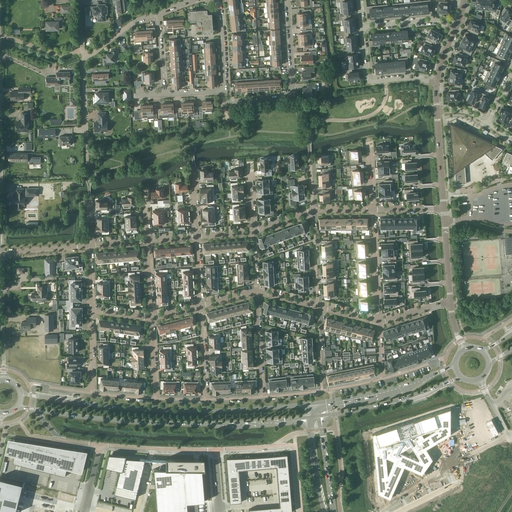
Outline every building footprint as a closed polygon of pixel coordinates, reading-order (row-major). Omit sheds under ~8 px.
[(98,6),(93,6),(94,13),(98,13),(98,20),(105,20),(105,16),(107,16),(107,6),(109,6),(109,0),(103,0),(103,4),(99,4),(98,4),(98,5),(98,6)] [(117,13),(126,12),(124,0),(112,0),(113,6),(116,5),(117,13)] [(422,13),(429,13),(428,6),(431,6),(430,0),(421,1),(422,7),(422,13)] [(447,12),(450,12),(451,12),(451,8),(450,8),(450,5),(447,5),(447,1),(438,1),(438,12),(441,12),(441,13),(447,14),(447,12)] [(376,5),(366,6),(367,12),(370,12),(371,18),(377,18),(377,17),(376,5)] [(340,17),(347,16),(346,13),(354,12),(353,6),(340,7),(341,13),(339,13),(340,17)] [(503,14),(500,19),(505,23),(508,18),(510,15),(511,12),(511,11),(511,10),(509,8),(508,9),(507,9),(505,8),(502,12),(503,14)] [(297,15),(297,20),(304,19),(308,19),(308,13),(311,13),(311,9),(304,10),(304,13),(298,13),(298,15),(297,15)] [(190,12),(189,12),(189,19),(190,19),(190,21),(197,21),(197,25),(201,25),(202,25),(202,32),(205,32),(205,33),(211,32),(211,31),(211,28),(213,28),(213,24),(212,24),(212,21),(212,17),(210,17),(210,14),(207,14),(207,11),(204,12),(204,10),(196,10),(193,10),(193,12),(190,12)] [(342,25),(355,24),(354,18),(347,19),(347,16),(340,17),(340,20),(341,20),(342,25)] [(47,22),(47,26),(47,29),(51,29),(59,29),(59,25),(62,24),(62,18),(56,18),(56,21),(47,22)] [(308,25),(308,19),(304,19),(297,20),(297,24),(298,24),(298,26),(304,25),(305,25),(305,28),(312,28),(312,24),(308,25)] [(166,20),(167,27),(165,27),(165,31),(173,31),(173,29),(172,20),(166,20)] [(471,28),(469,32),(478,35),(482,25),(471,20),(470,21),(469,20),(468,24),(469,24),(468,27),(471,28)] [(342,34),(348,34),(348,31),(355,30),(355,24),(342,25),(342,26),(343,26),(344,31),(341,31),(342,34)] [(146,28),(146,30),(147,30),(147,39),(153,39),(153,32),(155,32),(154,28),(146,28)] [(299,35),(298,35),(298,40),(309,39),(309,33),(312,33),(312,29),(305,30),(305,33),(304,33),(299,34),(299,35)] [(426,39),(425,41),(431,43),(432,42),(434,43),(435,40),(438,41),(440,39),(441,39),(442,36),(441,35),(442,35),(439,33),(440,32),(435,29),(434,31),(431,29),(426,39)] [(408,37),(407,30),(401,31),(402,42),(403,42),(408,41),(408,43),(412,42),(411,36),(408,37)] [(373,40),(370,41),(370,46),(380,45),(380,43),(379,43),(378,34),(379,34),(379,33),(372,34),(373,40)] [(503,38),(511,42),(511,36),(505,33),(503,38)] [(349,37),(348,34),(342,34),(342,38),(343,38),(344,44),(346,43),(357,42),(356,36),(349,37)] [(461,39),(461,40),(475,47),(479,38),(472,34),(470,37),(465,35),(462,40),(461,39)] [(511,48),(511,42),(503,38),(501,43),(511,48)] [(306,46),(306,49),(313,48),(313,45),(313,39),(309,39),(298,40),(299,44),(300,46),(304,46),(306,46)] [(461,43),(459,46),(465,48),(463,51),(470,55),(475,47),(461,40),(460,43),(461,43)] [(357,48),(357,42),(346,43),(347,49),(343,49),(343,52),(350,52),(350,49),(357,48)] [(424,42),(420,52),(432,56),(433,56),(434,53),(433,52),(434,49),(431,48),(433,45),(424,42)] [(511,49),(511,48),(501,43),(498,48),(499,48),(510,54),(511,49)] [(497,54),(496,57),(501,59),(503,56),(508,59),(510,54),(499,48),(497,53),(497,54)] [(103,64),(109,64),(109,62),(115,61),(115,57),(118,57),(118,50),(111,50),(112,54),(107,54),(107,58),(103,58),(103,64)] [(301,58),(301,59),(301,61),(302,61),(302,63),(304,63),(307,63),(307,64),(309,63),(309,64),(310,65),(312,65),(313,64),(313,63),(313,55),(316,55),(316,51),(310,51),(310,55),(308,55),(306,55),(306,56),(304,56),(302,56),(302,58),(301,58)] [(143,52),(144,61),(146,61),(146,62),(151,62),(151,61),(153,61),(153,54),(150,55),(150,52),(143,52)] [(350,54),(350,52),(343,52),(344,56),(345,56),(346,61),(358,60),(358,54),(350,54)] [(453,61),(453,62),(464,66),(468,55),(459,53),(458,56),(455,55),(454,58),(453,58),(452,61),(453,61)] [(399,70),(399,71),(406,70),(405,64),(408,63),(407,58),(398,58),(398,61),(399,70)] [(428,67),(429,64),(426,63),(427,60),(418,58),(416,68),(420,69),(420,71),(425,72),(426,71),(427,71),(427,70),(428,71),(429,67),(428,67)] [(499,64),(501,61),(495,59),(494,61),(493,61),(490,66),(492,67),(502,71),(504,66),(499,64)] [(359,66),(358,60),(346,61),(346,67),(345,67),(345,70),(352,70),(352,67),(359,66)] [(372,61),(372,67),(375,67),(376,73),(383,73),(383,72),(382,72),(381,63),(382,62),(382,61),(376,62),(376,61),(372,61)] [(490,72),(500,76),(502,71),(492,67),(490,71),(490,72)] [(302,80),(304,80),(308,80),(307,79),(311,78),(311,74),(314,74),(314,68),(307,68),(308,71),(304,72),(302,72),(302,74),(301,74),(302,80)] [(451,70),(450,76),(461,78),(462,72),(466,73),(467,69),(457,68),(457,71),(451,70)] [(98,84),(104,84),(104,79),(108,79),(108,74),(109,74),(109,69),(101,69),(101,73),(93,74),(93,79),(98,79),(98,84)] [(352,72),(352,70),(345,70),(346,80),(360,78),(360,74),(359,74),(359,72),(352,72)] [(486,76),(497,81),(500,76),(490,72),(490,71),(488,70),(486,76)] [(46,81),(46,86),(48,86),(49,87),(50,87),(51,86),(52,86),(60,85),(60,81),(63,81),(63,79),(70,78),(70,72),(58,72),(58,77),(46,77),(46,78),(46,79),(46,81)] [(145,73),(142,73),(142,81),(144,80),(144,83),(152,83),(152,80),(154,80),(154,73),(152,74),(152,72),(147,73),(147,74),(145,74),(145,73)] [(461,78),(450,76),(448,82),(454,83),(454,87),(456,87),(462,88),(464,79),(461,78)] [(497,81),(486,76),(483,81),(495,86),(497,81)] [(230,80),(231,87),(233,87),(234,93),(242,93),(242,91),(241,91),(241,82),(241,79),(235,80),(230,80)] [(302,90),(303,96),(304,96),(309,96),(309,95),(312,94),(312,90),(315,90),(315,84),(308,84),(309,87),(304,88),(303,88),(303,90),(302,90)] [(11,92),(11,100),(24,100),(24,93),(31,93),(31,88),(19,88),(19,92),(11,92)] [(455,100),(459,100),(459,89),(450,89),(450,93),(447,93),(447,96),(446,96),(446,100),(447,100),(449,100),(449,102),(455,102),(455,100)] [(469,94),(466,99),(468,100),(469,101),(468,102),(472,104),(473,103),(474,103),(475,100),(477,97),(479,98),(482,92),(479,91),(479,92),(473,89),(471,94),(469,94)] [(110,90),(103,90),(103,93),(96,93),(96,96),(94,97),(94,102),(94,103),(99,103),(99,101),(103,101),(103,103),(108,103),(108,97),(110,97),(110,90)] [(482,92),(479,98),(482,99),(480,102),(479,106),(480,106),(479,107),(483,109),(484,108),(485,108),(490,96),(482,92)] [(192,101),(187,102),(188,113),(188,116),(194,116),(198,115),(197,109),(194,109),(194,102),(192,102),(192,101)] [(211,103),(211,101),(205,101),(205,104),(202,104),(203,111),(212,110),(212,108),(213,108),(213,103),(211,103)] [(188,113),(187,102),(183,102),(183,103),(181,103),(182,109),(178,110),(179,117),(182,116),(182,113),(188,113)] [(168,114),(167,103),(163,103),(163,104),(161,104),(161,111),(158,111),(158,118),(168,117),(168,114)] [(171,103),(167,103),(168,114),(168,117),(174,117),(177,117),(177,110),(174,110),(173,103),(171,104),(171,103)] [(147,118),(147,115),(147,104),(142,105),(141,106),(141,112),(134,113),(135,119),(142,119),(142,118),(147,118)] [(151,104),(147,104),(147,115),(147,118),(153,117),(153,118),(157,118),(157,111),(153,111),(153,105),(151,105),(151,104)] [(508,116),(511,117),(511,114),(511,110),(505,107),(499,119),(500,120),(500,121),(504,123),(504,122),(505,122),(507,119),(508,116)] [(16,131),(24,131),(29,131),(29,122),(28,122),(28,113),(21,113),(21,122),(16,123),(16,131)] [(103,131),(107,131),(107,121),(106,121),(106,113),(98,113),(98,122),(95,122),(95,123),(94,123),(94,126),(95,126),(95,131),(99,131),(99,132),(100,133),(102,133),(103,132),(103,131)] [(502,149),(451,124),(456,184),(466,183),(465,164),(464,164),(466,163),(467,164),(470,162),(469,161),(470,160),(472,163),(480,157),(478,155),(479,154),(480,155),(482,153),(482,152),(483,152),(492,160),(502,149)] [(70,136),(67,136),(60,136),(60,137),(60,144),(60,145),(60,144),(62,144),(65,144),(72,144),(72,136),(70,136)] [(416,151),(415,144),(411,144),(411,143),(407,144),(404,145),(404,152),(402,152),(402,155),(408,154),(408,151),(416,151)] [(377,145),(377,152),(385,152),(385,155),(391,154),(391,151),(390,151),(389,144),(385,145),(384,144),(380,144),(380,145),(377,145)] [(357,150),(346,151),(347,162),(350,162),(350,164),(358,164),(358,161),(358,156),(361,156),(361,154),(361,151),(360,151),(360,150),(357,151),(357,150)] [(504,174),(511,173),(511,172),(511,153),(507,151),(502,162),(508,165),(504,174)] [(10,153),(10,160),(29,160),(29,163),(30,163),(32,164),(32,163),(38,163),(38,159),(41,159),(41,160),(41,157),(29,156),(29,153),(10,153)] [(288,163),(289,171),(296,171),(296,168),(298,167),(297,155),(294,156),(291,156),(291,163),(288,163)] [(330,163),(330,155),(321,155),(321,156),(318,156),(318,157),(318,160),(319,162),(322,162),(322,163),(326,163),(326,166),(330,165),(330,163)] [(385,158),(385,161),(378,161),(378,168),(392,167),(391,157),(385,158)] [(264,176),(272,175),(271,164),(268,164),(268,162),(267,158),(264,158),(261,158),(261,162),(262,170),(264,170),(264,176)] [(403,163),(405,163),(405,170),(417,169),(416,162),(409,162),(409,159),(402,160),(403,163)] [(351,170),(351,177),(363,176),(363,175),(363,173),(362,173),(362,171),(359,171),(359,170),(357,170),(357,167),(350,168),(351,170)] [(392,167),(378,168),(378,175),(386,174),(386,177),(392,177),(392,167)] [(201,179),(206,179),(206,182),(213,182),(213,172),(207,172),(207,170),(206,170),(206,168),(202,168),(202,170),(201,170),(201,174),(200,175),(200,177),(201,177),(201,179)] [(230,171),(230,180),(237,180),(237,177),(242,177),(242,174),(243,174),(243,172),(242,172),(242,169),(239,169),(239,168),(237,168),(237,169),(235,169),(235,170),(230,171)] [(319,179),(320,180),(331,179),(331,172),(331,170),(326,170),(326,173),(322,173),(322,174),(319,175),(319,177),(319,179)] [(405,182),(404,182),(404,185),(410,184),(410,181),(418,181),(417,174),(406,175),(405,175),(405,182)] [(270,185),(273,185),(272,179),(274,179),(274,176),(271,176),(266,176),(266,179),(257,180),(258,186),(270,185)] [(363,176),(351,177),(352,184),(352,186),(359,186),(359,183),(360,183),(360,182),(363,181),(363,179),(363,177),(363,176)] [(291,187),(291,192),(304,191),(304,184),(295,185),(294,179),(288,179),(289,186),(291,186),(291,187)] [(331,179),(320,180),(319,180),(320,183),(320,185),(323,185),(323,186),(327,186),(327,189),(332,188),(331,186),(331,179)] [(386,183),(379,184),(379,190),(390,190),(390,185),(393,185),(392,183),(392,180),(386,180),(386,183)] [(230,183),(231,192),(243,191),(243,190),(244,190),(243,188),(243,185),(238,185),(237,182),(230,183)] [(176,185),(174,185),(174,190),(176,190),(176,191),(179,191),(179,195),(182,195),(182,191),(187,191),(187,189),(188,189),(188,185),(187,185),(187,184),(182,184),(182,183),(181,183),(177,183),(176,183),(176,185)] [(202,194),(214,194),(214,184),(207,185),(207,188),(201,188),(202,191),(201,191),(201,193),(202,193),(202,194)] [(267,194),(273,194),(273,191),(272,191),(270,191),(270,185),(258,186),(258,192),(267,191),(267,194)] [(26,189),(26,192),(23,192),(23,189),(16,189),(16,197),(14,197),(14,200),(13,200),(13,205),(16,205),(16,208),(17,209),(21,209),(22,208),(22,205),(25,205),(24,197),(23,197),(23,194),(26,194),(26,195),(38,195),(38,188),(26,189)] [(353,191),(352,191),(353,199),(362,198),(362,197),(365,197),(365,196),(364,193),(364,191),(361,191),(361,190),(357,190),(357,188),(352,188),(353,191)] [(152,198),(163,197),(163,189),(161,189),(158,189),(156,189),(156,191),(152,191),(152,192),(151,192),(151,196),(152,196),(152,198)] [(404,190),(405,193),(406,193),(406,200),(419,199),(418,192),(411,192),(411,189),(404,190)] [(332,200),(332,192),(332,190),(327,190),(327,192),(323,193),(323,194),(320,194),(320,196),(320,197),(320,199),(320,200),(324,200),(332,200)] [(391,196),(390,190),(379,190),(379,197),(387,197),(387,200),(393,199),(393,196),(391,196)] [(243,193),(243,191),(231,192),(232,202),(239,201),(239,198),(244,198),(244,195),(244,193),(243,193)] [(290,197),(290,205),(296,204),(296,198),(305,197),(304,191),(291,192),(289,192),(290,197)] [(207,204),(214,203),(214,194),(202,194),(202,196),(201,196),(202,198),(202,201),(207,201),(207,204)] [(258,199),(259,206),(271,205),(271,199),(273,199),(273,195),(267,196),(267,199),(258,199)] [(135,200),(135,196),(133,197),(133,196),(130,196),(130,197),(128,197),(128,198),(123,198),(123,208),(130,208),(130,205),(135,205),(135,202),(136,202),(136,200),(135,200)] [(95,204),(95,206),(96,206),(96,209),(101,209),(101,212),(107,212),(107,202),(103,202),(103,201),(101,201),(101,200),(99,200),(99,201),(96,201),(96,204),(95,204)] [(232,204),(233,214),(245,213),(245,212),(245,210),(244,207),(239,207),(239,204),(232,204)] [(271,205),(259,206),(259,212),(268,211),(268,214),(274,214),(274,211),(272,211),(271,205)] [(203,216),(215,215),(215,206),(208,206),(208,209),(203,210),(203,213),(202,213),(202,215),(203,215),(203,216)] [(153,217),(164,217),(164,210),(164,209),(160,210),(160,211),(153,211),(153,213),(152,213),(152,217),(153,216),(153,217)] [(124,223),(136,222),(136,221),(137,221),(136,219),(136,216),(131,216),(131,213),(124,213),(124,223)] [(245,214),(245,213),(233,214),(234,223),(240,223),(240,220),(245,220),(245,217),(246,216),(245,214)] [(97,223),(97,225),(109,224),(109,215),(102,215),(102,218),(96,218),(96,221),(96,223),(97,223)] [(215,215),(203,216),(203,217),(203,220),(203,223),(208,222),(209,225),(216,225),(215,215)] [(422,217),(413,217),(413,218),(414,218),(414,228),(413,228),(413,231),(414,231),(414,234),(420,234),(420,231),(420,222),(422,222),(422,217)] [(303,232),(303,234),(309,232),(307,225),(308,225),(307,220),(300,223),(303,232)] [(136,222),(124,223),(124,229),(126,229),(126,234),(131,234),(130,232),(132,232),(131,229),(137,229),(136,226),(137,226),(137,223),(136,224),(136,222)] [(303,232),(300,223),(295,225),(298,234),(303,232)] [(109,234),(109,224),(97,225),(97,226),(96,226),(96,228),(97,228),(97,231),(102,231),(102,234),(109,234)] [(298,234),(295,225),(290,227),(293,236),(298,234)] [(293,236),(290,227),(284,229),(288,237),(293,236)] [(288,237),(284,229),(279,231),(283,239),(288,237)] [(283,239),(279,231),(274,233),(278,241),(283,239)] [(278,241),(274,233),(269,234),(273,243),(278,241)] [(273,243),(269,234),(264,236),(267,245),(268,245),(273,243)] [(263,249),(268,247),(268,245),(267,245),(264,236),(259,238),(261,243),(259,243),(260,248),(262,247),(263,249)] [(382,250),(395,249),(394,242),(395,242),(395,239),(389,240),(389,243),(382,243),(382,250)] [(242,241),(243,252),(249,251),(248,248),(250,248),(250,245),(248,245),(248,240),(242,241)] [(322,250),(323,250),(334,250),(334,243),(334,240),(333,240),(327,241),(327,243),(325,243),(325,245),(322,245),(322,247),(322,250)] [(362,242),(362,240),(355,240),(356,243),(354,243),(354,250),(356,250),(356,249),(368,249),(367,248),(368,248),(367,246),(367,244),(364,244),(364,242),(362,242)] [(408,241),(409,251),(423,250),(422,243),(415,243),(414,240),(408,241)] [(356,249),(356,250),(356,256),(356,259),(363,259),(363,256),(365,256),(365,254),(368,254),(368,252),(368,250),(368,249),(356,249)] [(395,249),(382,250),(382,257),(390,256),(390,259),(396,259),(396,256),(395,256),(395,249)] [(323,251),(322,251),(323,253),(323,255),(326,255),(326,259),(335,259),(334,256),(334,250),(323,250),(323,251)] [(423,256),(423,250),(409,251),(409,260),(416,260),(416,257),(423,256)] [(72,267),(73,267),(79,266),(79,271),(83,270),(82,263),(79,264),(79,262),(78,259),(78,256),(72,257),(72,256),(71,257),(72,267)] [(65,261),(62,262),(62,270),(73,269),(73,267),(72,267),(71,257),(70,257),(65,257),(65,261)] [(46,276),(55,276),(54,259),(45,259),(46,276)] [(357,263),(355,263),(356,266),(357,266),(357,269),(368,268),(369,268),(368,265),(368,263),(365,263),(365,262),(364,262),(363,259),(356,260),(357,262),(357,263)] [(323,270),(335,269),(335,263),(335,260),(330,260),(330,263),(326,263),(326,265),(323,265),(323,267),(323,269),(323,270)] [(383,271),(396,271),(395,264),(397,264),(396,261),(390,261),(390,264),(383,265),(383,271)] [(416,264),(410,265),(410,268),(412,268),(413,274),(424,273),(424,267),(416,267),(416,264)] [(182,272),(182,278),(193,277),(194,277),(194,274),(193,274),(193,271),(189,272),(188,268),(181,269),(181,272),(182,272)] [(357,276),(357,278),(364,278),(364,275),(366,275),(366,274),(369,274),(369,272),(369,269),(368,268),(357,269),(357,276)] [(156,275),(155,276),(156,279),(167,279),(167,273),(168,273),(168,269),(160,270),(160,273),(156,273),(156,275)] [(335,276),(335,269),(323,270),(324,271),(323,271),(324,273),(324,275),(327,275),(327,276),(329,276),(329,279),(336,279),(335,276)] [(396,271),(383,271),(383,278),(391,278),(391,281),(397,280),(397,277),(396,277),(396,271)] [(128,281),(140,281),(140,280),(140,278),(140,275),(135,275),(135,272),(128,273),(128,281)] [(300,273),(294,274),(295,283),(308,282),(308,276),(300,276),(300,273)] [(412,281),(411,281),(411,284),(417,284),(417,281),(425,280),(424,273),(413,274),(412,274),(412,281)] [(248,275),(237,275),(237,285),(244,284),(243,281),(249,281),(249,278),(249,275),(248,275)] [(364,281),(364,278),(357,278),(358,281),(357,281),(358,288),(369,287),(369,286),(369,284),(369,282),(366,282),(366,280),(364,281)] [(69,289),(82,289),(82,283),(79,283),(75,283),(75,279),(69,279),(69,289)] [(98,290),(110,289),(110,280),(103,280),(103,283),(98,283),(98,286),(97,286),(97,288),(98,288),(98,290)] [(324,289),(336,289),(336,282),(336,280),(329,280),(329,282),(327,283),(327,284),(324,284),(324,286),(324,289)] [(308,282),(295,283),(296,292),(298,292),(299,292),(306,292),(306,290),(304,290),(304,288),(309,288),(308,282)] [(219,292),(218,283),(216,283),(207,284),(206,284),(207,287),(207,290),(213,290),(213,293),(219,292)] [(392,292),(392,295),(398,295),(398,284),(384,285),(384,292),(392,292)] [(45,286),(43,286),(38,287),(38,292),(39,292),(39,294),(38,294),(37,293),(32,293),(32,295),(31,295),(32,299),(32,300),(37,300),(37,301),(38,301),(39,301),(44,301),(44,300),(47,300),(47,294),(47,293),(46,293),(45,288),(45,287),(45,286)] [(369,287),(358,288),(358,294),(358,297),(361,297),(365,297),(365,294),(367,294),(367,292),(370,292),(370,290),(370,288),(369,288),(369,287)] [(418,287),(411,288),(412,291),(414,291),(414,298),(418,297),(418,298),(422,298),(422,297),(426,297),(425,290),(418,290),(418,287)] [(110,299),(110,289),(98,290),(98,291),(97,291),(97,293),(98,293),(98,296),(103,296),(103,299),(110,299)] [(194,289),(183,289),(183,295),(184,295),(184,299),(189,298),(189,295),(194,295),(194,293),(195,293),(195,290),(194,290),(194,289)] [(336,289),(324,289),(325,290),(324,290),(325,293),(325,295),(328,294),(328,296),(332,296),(332,298),(337,298),(336,296),(336,289)] [(82,296),(82,294),(69,295),(69,300),(66,300),(66,304),(73,304),(73,300),(82,300),(82,296)] [(398,295),(392,295),(392,298),(385,298),(385,305),(388,305),(388,306),(393,306),(393,305),(399,305),(398,295)] [(169,302),(168,296),(157,296),(157,297),(157,300),(157,303),(162,302),(162,305),(168,305),(168,302),(169,302)] [(141,298),(129,299),(130,308),(136,307),(136,304),(141,304),(141,301),(141,299),(141,298)] [(365,300),(365,298),(358,298),(359,308),(367,308),(367,307),(370,307),(370,306),(370,304),(370,301),(367,302),(367,300),(365,300)] [(244,303),(247,314),(252,312),(252,309),(253,309),(252,305),(251,306),(250,301),(244,303)] [(269,313),(271,304),(264,302),(263,306),(265,307),(263,313),(269,315),(269,313)] [(73,308),(73,304),(66,304),(66,310),(69,310),(69,314),(82,314),(82,312),(82,307),(73,308)] [(215,322),(213,311),(207,312),(208,317),(207,317),(208,320),(209,320),(210,323),(215,322)] [(306,322),(305,322),(305,324),(311,325),(311,323),(313,324),(314,319),(312,319),(313,314),(308,313),(306,322)] [(53,330),(53,321),(53,320),(53,315),(45,315),(45,320),(45,322),(45,331),(53,330)] [(428,316),(420,318),(420,319),(423,329),(424,331),(425,334),(431,332),(430,329),(427,321),(429,320),(428,316)] [(36,326),(36,322),(36,318),(28,318),(28,322),(22,322),(22,331),(27,331),(27,330),(31,330),(30,326),(36,326)] [(329,332),(332,319),(327,318),(326,321),(325,321),(325,325),(324,330),(329,332)] [(82,319),(69,319),(69,329),(76,328),(76,325),(79,325),(82,325),(82,319)] [(99,327),(98,330),(104,331),(104,329),(106,320),(100,319),(99,324),(98,324),(97,327),(99,327)] [(329,332),(334,333),(338,321),(332,319),(329,332)] [(420,319),(415,320),(418,330),(423,329),(420,319)] [(415,320),(410,322),(413,332),(413,334),(414,334),(419,332),(418,330),(415,320)] [(175,330),(173,321),(168,322),(171,333),(174,333),(174,334),(176,333),(175,330)] [(334,333),(340,334),(343,322),(338,321),(334,333)] [(345,336),(348,323),(343,322),(340,334),(345,336)] [(405,324),(408,334),(413,332),(410,322),(405,324)] [(350,337),(353,325),(348,323),(345,336),(350,337)] [(141,325),(136,324),(134,335),(140,336),(140,333),(142,333),(142,330),(141,330),(141,325)] [(166,333),(163,324),(158,325),(160,335),(166,333)] [(408,334),(405,324),(400,325),(399,325),(403,335),(408,334)] [(240,329),(240,335),(251,335),(251,334),(252,334),(252,332),(251,332),(251,329),(246,329),(246,325),(241,327),(241,329),(240,329)] [(350,337),(355,338),(358,326),(353,325),(350,337)] [(400,325),(394,327),(398,337),(399,340),(404,339),(403,335),(399,325),(400,325)] [(361,339),(364,327),(358,326),(355,338),(361,339)] [(361,339),(366,341),(369,328),(364,327),(361,339)] [(389,328),(392,338),(398,337),(394,327),(389,328)] [(369,328),(366,341),(371,342),(373,337),(374,333),(374,330),(369,328)] [(387,340),(392,338),(389,328),(384,330),(385,336),(384,337),(385,340),(387,340)] [(221,342),(220,333),(214,333),(214,336),(209,337),(209,343),(221,342)] [(73,334),(66,334),(66,341),(69,341),(69,343),(67,343),(67,351),(69,351),(69,352),(78,352),(78,338),(73,338),(73,334)] [(58,343),(57,335),(45,335),(45,343),(58,343)] [(281,345),(281,342),(279,342),(279,337),(266,337),(267,343),(275,343),(276,346),(281,345)] [(242,347),(239,347),(239,350),(241,350),(247,350),(247,347),(252,346),(252,343),(252,341),(252,340),(240,341),(242,341),(242,347)] [(220,352),(220,349),(221,349),(221,342),(209,343),(210,349),(214,349),(215,352),(220,352)] [(110,352),(110,346),(108,346),(108,343),(103,343),(103,346),(98,347),(98,350),(98,352),(98,353),(110,352)] [(198,353),(197,353),(197,352),(198,352),(198,349),(197,349),(197,347),(192,347),(192,344),(185,344),(185,347),(186,347),(186,353),(198,353)] [(282,354),(282,348),(281,345),(276,346),(276,349),(267,349),(267,355),(282,354)] [(160,356),(171,356),(171,350),(172,350),(171,346),(164,347),(164,350),(160,350),(160,353),(159,353),(160,356)] [(422,348),(426,358),(432,356),(429,350),(431,350),(429,346),(428,347),(428,346),(422,348)] [(144,356),(144,355),(144,353),(143,353),(143,349),(138,350),(138,347),(132,347),(132,356),(144,356)] [(422,348),(418,350),(421,360),(426,358),(422,348)] [(413,350),(407,352),(408,353),(412,363),(416,362),(413,352),(413,351),(413,350)] [(416,362),(421,360),(418,350),(413,351),(413,352),(416,362)] [(222,360),(221,354),(220,354),(220,352),(215,352),(215,355),(210,355),(210,358),(210,360),(210,361),(222,360)] [(408,353),(403,355),(407,365),(412,363),(408,353)] [(282,363),(282,360),(283,360),(282,354),(267,355),(268,361),(276,361),(276,364),(282,363)] [(402,366),(407,365),(403,355),(399,357),(402,366)] [(394,358),(397,369),(397,368),(402,366),(399,357),(394,358)] [(80,358),(67,358),(67,368),(75,368),(76,368),(77,368),(77,365),(80,365),(80,363),(81,363),(81,360),(80,360),(80,358)] [(110,358),(98,358),(99,359),(98,359),(98,361),(99,361),(99,364),(103,364),(103,367),(109,367),(109,358),(110,358)] [(198,362),(198,359),(198,358),(186,359),(187,365),(186,365),(186,368),(193,368),(193,365),(198,365),(198,362)] [(397,369),(394,358),(388,360),(390,366),(388,367),(389,371),(397,369)] [(172,361),(160,362),(160,363),(160,366),(161,366),(161,368),(165,368),(165,371),(173,371),(173,367),(172,367),(172,361)] [(243,362),(241,362),(240,362),(241,368),(243,368),(243,371),(248,371),(248,368),(253,368),(253,364),(253,362),(243,362)] [(367,365),(370,376),(376,375),(375,372),(376,372),(375,368),(375,369),(374,364),(367,365)] [(67,368),(67,372),(71,372),(71,383),(79,382),(79,376),(80,376),(80,371),(75,371),(75,368),(67,368)] [(329,384),(335,383),(333,372),(326,373),(327,378),(328,382),(329,384)] [(286,376),(280,377),(281,389),(287,388),(286,382),(289,382),(288,375),(286,376)] [(292,388),(298,387),(297,375),(291,376),(291,375),(288,375),(289,382),(292,382),(292,388)] [(108,377),(99,377),(98,383),(101,383),(101,388),(104,388),(104,389),(106,389),(107,389),(107,379),(108,379),(108,377)] [(122,379),(113,378),(113,379),(112,389),(113,389),(113,390),(115,390),(115,389),(118,390),(119,385),(122,385),(122,379)] [(270,390),(276,389),(275,380),(275,378),(269,378),(269,382),(265,382),(266,387),(270,387),(270,390)] [(122,379),(122,385),(124,385),(124,390),(127,390),(127,391),(129,391),(130,391),(131,379),(122,379)] [(137,380),(136,391),(136,392),(139,392),(139,391),(142,392),(142,387),(145,387),(146,382),(137,381),(137,380)] [(242,380),(233,381),(233,387),(236,387),(236,392),(240,392),(242,392),(243,392),(242,380)] [(254,391),(254,386),(257,386),(257,380),(248,380),(248,391),(249,391),(249,392),(251,392),(251,391),(254,391)] [(170,381),(164,381),(161,381),(160,388),(164,388),(164,393),(166,393),(169,393),(170,393),(170,381)] [(170,381),(170,393),(171,393),(174,393),(176,393),(176,388),(179,388),(180,381),(176,381),(170,381)] [(191,382),(185,382),(185,381),(181,381),(181,388),(184,388),(184,393),(186,393),(190,394),(190,393),(191,393),(191,382)] [(191,393),(191,394),(195,394),(195,393),(197,393),(197,389),(200,389),(200,381),(197,381),(197,382),(191,382),(191,393)] [(219,381),(210,382),(210,388),(213,388),(213,393),(216,393),(218,393),(219,393),(219,381)] [(233,381),(224,381),(225,392),(225,393),(228,393),(227,392),(231,392),(231,387),(233,387),(233,381)] [(450,408),(372,434),(378,493),(390,498),(404,466),(422,474),(433,458),(426,448),(450,434),(450,408)] [(73,469),(73,465),(73,450),(49,449),(8,439),(5,454),(15,456),(13,463),(16,464),(65,476),(67,469),(73,469)] [(109,454),(106,467),(109,468),(120,470),(114,493),(115,493),(136,498),(145,460),(145,459),(126,458),(126,455),(109,454)] [(276,455),(269,456),(270,467),(277,467),(288,466),(287,454),(276,455)] [(237,458),(227,458),(228,470),(239,469),(239,470),(246,469),(245,457),(237,458)] [(166,469),(154,469),(157,511),(187,511),(187,502),(205,501),(202,469),(205,470),(204,458),(199,458),(199,459),(194,459),(194,458),(166,458),(166,469)] [(0,483),(2,484),(0,490),(0,496),(3,497),(0,507),(0,510),(7,511),(15,511),(21,491),(22,491),(21,496),(58,505),(61,492),(24,483),(23,489),(22,489),(23,483),(0,476),(0,483)] [(291,500),(279,501),(280,506),(280,511),(287,511),(292,511),(291,500)]
